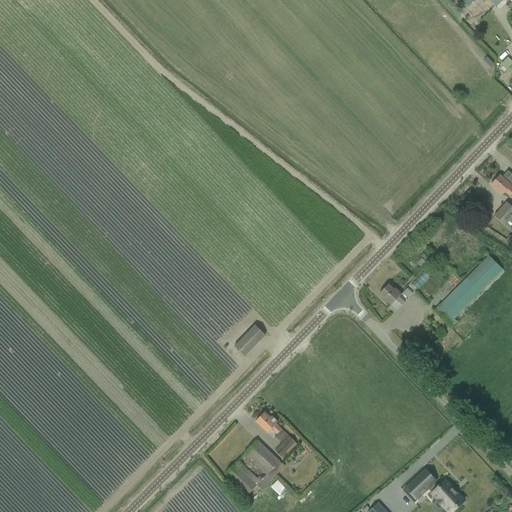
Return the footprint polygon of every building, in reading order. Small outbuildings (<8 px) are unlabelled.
[(511,65),(511,62),(508,58),(501,65),(506,70),(511,65)] [(500,176),(491,185),(498,192),(501,195),(502,194),(504,192),(510,197),(510,196),(511,197),(511,182),(510,185),(507,183),(500,176)] [(494,216),(510,230),(511,227),(511,208),(505,203),(494,216)] [(451,328),(457,322),(454,319),(502,270),(488,256),(434,312),(451,328)] [(417,284),(423,293),(429,290),(432,295),(428,297),(430,299),(445,289),(434,273),(417,284)] [(394,290),(388,285),(379,294),(391,306),(396,300),(402,305),(407,300),(395,289),(394,290)] [(234,347),(237,350),(244,357),(265,335),(255,326),(234,347)] [(243,359),(232,348),(228,353),(239,363),(243,359)] [(281,441),(287,434),(276,424),(278,423),(271,417),(270,418),(264,412),(255,422),(262,429),(267,434),(272,429),(277,434),(276,436),(281,441)] [(283,459),(297,445),(288,436),(274,451),(283,459)] [(284,466),(265,448),(257,441),(225,475),(232,481),(252,500),(284,466)] [(463,493),(479,477),(458,457),(442,473),(463,493)] [(428,469),(408,487),(419,498),(438,480),(428,469)] [(448,481),(435,493),(441,500),(439,501),(446,508),(447,507),(451,511),(455,511),(467,501),(448,481)] [(289,505),(285,509),(287,511),(294,511),(303,504),(281,483),(274,490),(289,505)] [(406,496),(389,508),(391,511),(402,511),(413,505),(406,496)]
